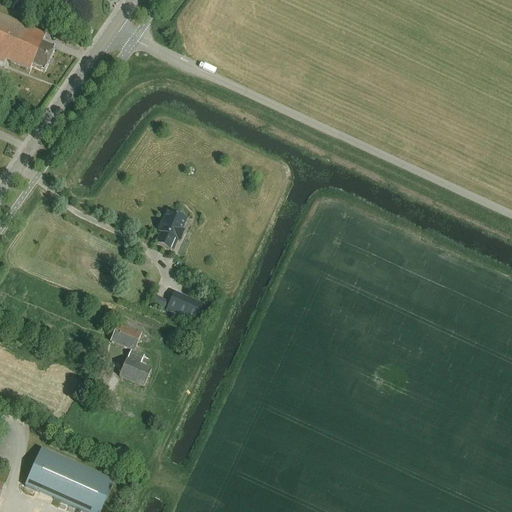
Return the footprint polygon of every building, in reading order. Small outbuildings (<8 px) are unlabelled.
[(0,63),(3,64),(5,61),(29,72),(31,67),(37,70),(43,73),(55,49),(42,43),(44,38),(36,34),(38,31),(0,13),(0,63)] [(163,223),(160,230),(161,230),(160,232),(161,232),(157,243),(171,249),(175,239),(179,241),(183,231),(181,230),(186,220),(168,213),(164,223),(163,223)] [(210,308),(173,292),(165,311),(202,327),(210,308)] [(146,387),(153,370),(143,365),(146,357),(136,353),(143,337),(120,327),(113,344),(132,352),(121,377),(146,387)] [(41,450),(25,486),(44,495),(82,511),(100,511),(114,483),(41,450)]
